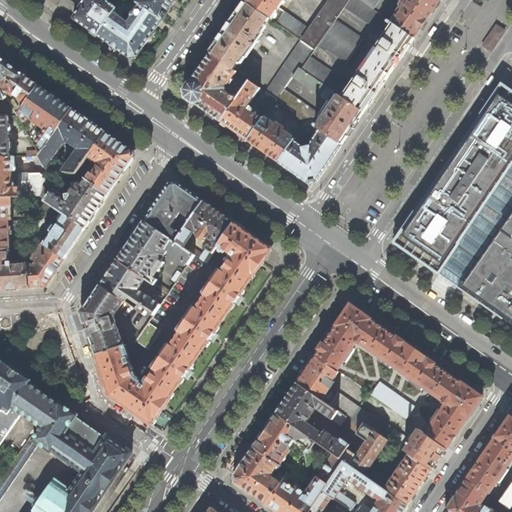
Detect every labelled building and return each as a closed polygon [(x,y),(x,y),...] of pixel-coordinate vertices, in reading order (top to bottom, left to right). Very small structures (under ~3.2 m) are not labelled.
[(85,25),(98,34),(114,11),(116,7),(106,0),(84,0),(80,6),(81,7),(74,18),(85,25)] [(175,0),(137,0),(136,2),(138,3),(161,20),(172,4),(175,0)] [(247,0),(247,2),(269,17),(301,40),(315,49),(319,43),(335,20),(345,6),(349,0),(247,0)] [(406,50),(415,37),(391,20),(386,16),(376,9),(374,8),(362,0),(349,0),(345,6),(385,33),(350,84),(310,56),(301,68),(332,89),(338,93),(364,111),(368,106),(406,50)] [(362,0),(374,8),(379,0),(362,0)] [(386,16),(395,4),(389,0),(382,0),(376,9),(386,16)] [(429,16),(440,0),(402,0),(399,4),(402,6),(391,20),(415,37),(429,16)] [(228,29),(211,53),(233,69),(249,46),(248,45),(249,43),(254,48),(257,44),(254,42),(252,41),(251,40),(252,39),(253,40),(269,17),(247,2),(228,29)] [(136,55),(161,20),(138,3),(133,10),(131,9),(125,9),(121,15),(114,11),(98,34),(114,46),(129,57),(136,55)] [(335,20),(319,43),(347,61),(362,38),(335,20)] [(483,45),(491,51),(505,31),(497,24),(483,45)] [(310,56),(315,49),(301,40),(265,91),(276,99),(283,89),(292,76),(299,67),(301,68),(310,56)] [(415,51),(417,52),(422,43),(419,41),(415,48),(413,50),(415,51)] [(204,109),(221,121),(237,99),(230,94),(228,94),(224,91),(225,89),(225,86),(224,85),(225,83),(228,83),(236,71),(233,69),(211,53),(185,89),(187,97),(204,109)] [(0,85),(5,94),(8,92),(14,95),(17,91),(19,90),(19,91),(17,95),(28,103),(40,85),(11,65),(0,57),(0,85)] [(326,98),(332,89),(301,68),(299,67),(292,76),(326,98)] [(495,77),(493,76),(487,84),(491,87),(495,80),(497,78),(495,77)] [(236,132),(248,140),(264,117),(271,106),(265,102),(258,113),(253,110),(253,111),(246,106),(260,88),(250,81),(237,99),(221,121),(236,132)] [(511,89),(502,82),(395,239),(395,242),(439,273),(440,272),(454,252),(459,255),(452,266),(461,272),(469,262),(474,265),(459,286),(459,287),(503,318),(504,317),(511,322),(511,89)] [(54,95),(40,85),(28,103),(20,113),(24,116),(29,115),(48,129),(37,144),(45,150),(74,109),(54,95)] [(352,129),(364,111),(338,93),(322,116),(283,89),(276,99),(307,120),(342,144),(352,129)] [(77,173),(82,166),(90,155),(106,132),(85,116),(74,109),(45,150),(41,155),(48,169),(59,171),(77,173)] [(0,156),(10,156),(9,117),(0,116),(0,156)] [(261,150),(278,161),(294,138),(282,130),(283,128),(277,124),(276,126),(264,117),(248,140),(261,150)] [(296,173),(309,182),(316,181),(342,144),(307,120),(294,138),(278,161),(296,173)] [(133,150),(106,132),(90,155),(100,162),(101,166),(95,174),(92,173),(87,180),(109,194),(134,158),(133,150)] [(82,166),(87,169),(92,163),(97,166),(100,162),(90,155),(82,166)] [(0,196),(13,196),(41,194),(46,176),(41,173),(30,173),(30,181),(21,181),(20,182),(20,186),(16,186),(13,183),(12,172),(14,171),(14,167),(16,166),(16,156),(10,156),(0,156),(0,196)] [(97,211),(109,194),(87,180),(84,185),(83,184),(79,185),(77,188),(74,188),(71,193),(71,196),(69,199),(69,200),(66,201),(66,200),(52,191),(55,186),(59,171),(48,169),(41,194),(45,199),(87,227),(97,211)] [(152,211),(145,220),(176,241),(181,234),(171,227),(178,217),(188,223),(204,201),(190,191),(178,182),(175,183),(171,183),(159,201),(152,211)] [(0,220),(10,220),(10,207),(13,207),(13,196),(0,196),(0,220)] [(68,254),(87,227),(45,199),(37,211),(59,226),(46,245),(65,258),(68,254)] [(217,210),(204,201),(188,223),(181,234),(176,241),(184,247),(196,230),(195,228),(202,233),(200,237),(204,240),(207,236),(213,240),(200,258),(207,262),(219,245),(235,222),(217,210)] [(0,248),(9,248),(11,248),(10,220),(0,220),(0,248)] [(132,240),(119,260),(146,278),(169,293),(172,288),(160,279),(164,272),(161,269),(165,262),(162,259),(165,254),(164,252),(168,247),(173,250),(175,255),(188,264),(195,254),(184,247),(176,241),(145,220),(137,233),(132,240)] [(250,233),(235,222),(219,245),(233,255),(227,264),(250,280),(254,274),(255,274),(262,264),(268,254),(267,254),(270,251),(269,246),(250,233)] [(64,261),(65,258),(46,245),(42,242),(31,257),(36,261),(36,265),(29,266),(30,286),(47,285),(64,261)] [(0,288),(13,288),(30,286),(29,266),(29,264),(10,265),(9,248),(0,248),(0,288)] [(454,252),(440,272),(449,279),(459,286),(474,265),(469,262),(461,272),(452,266),(459,255),(454,252)] [(110,272),(102,285),(126,300),(127,301),(130,297),(140,304),(137,308),(145,313),(148,310),(154,313),(161,304),(140,290),(140,287),(146,278),(119,260),(110,272)] [(241,293),(250,280),(227,264),(223,269),(222,269),(205,294),(206,295),(202,301),(225,317),(234,303),(235,303),(236,301),(236,299),(237,298),(238,296),(240,295),(241,294),(241,293)] [(176,283),(172,288),(169,293),(163,302),(167,304),(180,285),(176,283)] [(91,333),(98,354),(125,345),(115,316),(126,300),(102,285),(96,293),(99,295),(94,301),(92,299),(84,311),(91,333)] [(216,331),(225,317),(202,301),(198,307),(197,306),(180,331),(181,333),(177,339),(199,354),(209,341),(210,340),(211,339),(213,341),(215,338),(217,335),(215,333),(216,332),(216,331)] [(320,351),(316,356),(337,371),(358,341),(448,404),(427,434),(447,448),(460,430),(468,418),(469,418),(483,397),(468,386),(462,382),(461,382),(432,362),(431,361),(431,360),(401,339),(401,340),(399,339),(369,318),(370,317),(363,313),(348,302),(331,329),(333,331),(325,344),(322,343),(320,346),(318,349),(320,351)] [(190,368),(199,354),(177,339),(173,344),(172,343),(154,369),(155,370),(152,376),(175,391),(183,378),(184,378),(185,377),(188,378),(189,375),(191,372),(189,370),(191,369),(190,368)] [(112,395),(149,421),(155,420),(157,417),(158,418),(165,407),(171,398),(170,397),(175,391),(152,376),(146,384),(135,376),(125,345),(98,354),(104,373),(112,395)] [(306,371),(298,383),(347,417),(362,427),(364,423),(388,441),(399,448),(406,439),(370,413),(367,413),(331,388),(335,382),(333,380),(339,372),(337,371),(316,356),(306,371)] [(1,360),(0,361),(0,443),(2,440),(0,439),(1,438),(3,439),(4,438),(6,436),(6,435),(5,432),(8,434),(22,413),(42,427),(34,438),(31,436),(0,481),(0,511),(91,511),(132,452),(108,435),(107,437),(78,416),(79,415),(60,402),(59,403),(30,383),(31,381),(15,370),(1,360)] [(287,399),(277,414),(324,447),(334,454),(340,458),(347,448),(350,444),(342,439),(340,441),(325,430),(323,433),(308,422),(317,408),(342,425),(347,417),(298,383),(287,399)] [(265,431),(255,447),(279,464),(281,465),(287,456),(285,454),(294,440),(299,439),(300,443),(311,450),(313,448),(320,453),(324,447),(277,414),(265,431)] [(485,455),(469,478),(489,492),(511,458),(511,417),(510,416),(496,437),(485,455)] [(364,475),(388,441),(364,423),(362,427),(357,434),(367,441),(358,455),(347,448),(340,458),(345,461),(364,475)] [(440,459),(447,448),(427,434),(420,429),(410,443),(408,442),(407,444),(409,445),(404,452),(409,455),(432,471),(440,459)] [(250,493),(267,505),(281,483),(272,477),(270,477),(268,473),(274,471),(279,464),(255,447),(235,475),(236,483),(250,493)] [(277,511),(309,511),(324,492),(345,461),(340,458),(334,454),(325,468),(318,478),(318,479),(313,485),(314,488),(309,495),(305,493),(303,492),(307,487),(305,485),(303,485),(300,489),(299,489),(298,490),(284,479),(281,483),(267,505),(277,511)] [(419,490),(432,471),(409,455),(400,469),(399,468),(395,474),(395,475),(385,489),(408,506),(419,490)] [(345,461),(324,492),(332,498),(352,511),(356,505),(339,493),(346,482),(345,477),(348,477),(350,476),(351,480),(376,497),(378,497),(379,498),(380,502),(379,502),(373,511),(362,503),(357,511),(403,511),(408,506),(385,489),(364,475),(345,461)] [(445,511),(473,511),(480,504),(489,492),(469,478),(456,496),(445,511)] [(511,484),(502,500),(511,507),(511,506),(511,484)] [(322,511),(323,511),(332,498),(324,492),(309,511),(322,511)]
